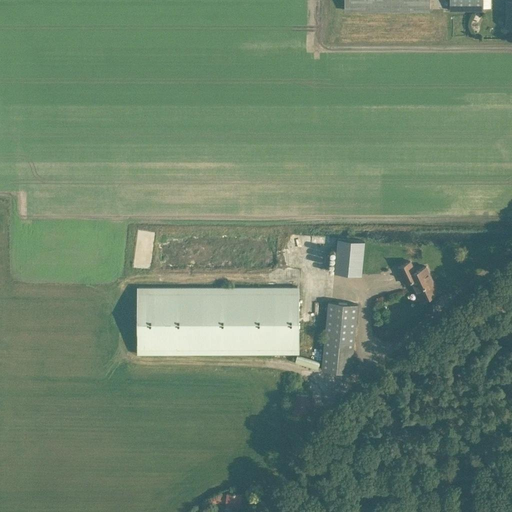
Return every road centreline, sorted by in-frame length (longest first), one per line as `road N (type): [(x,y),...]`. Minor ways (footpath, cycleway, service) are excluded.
road 1 (track): [(509,471),(271,494)]
road 2 (unclassified): [(342,392),(511,251)]
road 3 (track): [(271,494),(312,422),(342,392)]
